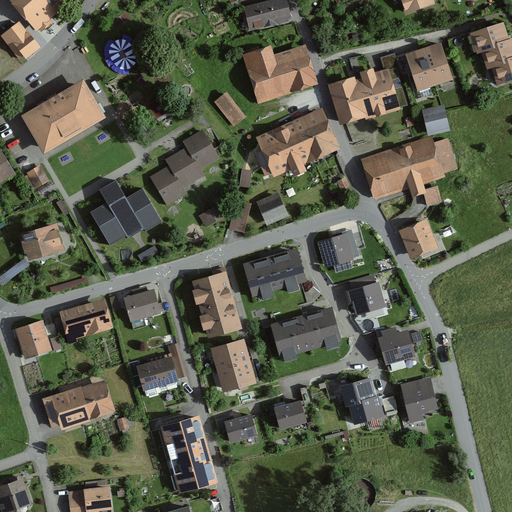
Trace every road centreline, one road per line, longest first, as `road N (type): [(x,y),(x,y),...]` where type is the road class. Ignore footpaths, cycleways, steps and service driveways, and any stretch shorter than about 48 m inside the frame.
road 1 (residential): [(2,319),(303,225)]
road 2 (unclassified): [(417,279),(436,322),(485,511)]
road 3 (residential): [(303,225),(318,276),(359,345),(351,361),(283,383)]
road 4 (residential): [(367,206),(293,0)]
road 5 (residential): [(39,450),(2,319)]
road 6 (residential): [(91,0),(35,67),(0,89)]
